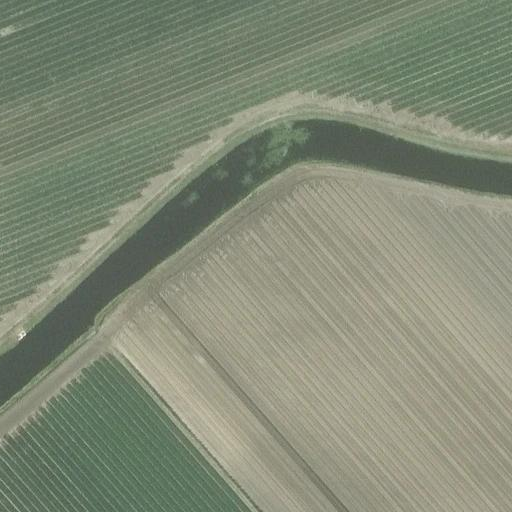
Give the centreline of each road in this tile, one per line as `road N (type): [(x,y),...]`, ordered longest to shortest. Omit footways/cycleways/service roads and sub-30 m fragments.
road 1 (track): [(511,151),(324,108),(276,108),(75,272),(0,345)]
road 2 (track): [(0,423),(232,222),(307,174),(511,212)]
road 3 (track): [(250,511),(97,338)]
